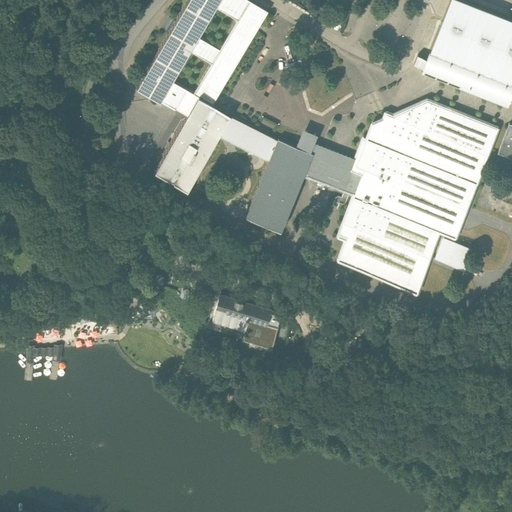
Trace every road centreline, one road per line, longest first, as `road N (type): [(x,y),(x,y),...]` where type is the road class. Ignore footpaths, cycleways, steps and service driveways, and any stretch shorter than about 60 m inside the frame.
road 1 (unclassified): [(158,0),(106,60),(85,123),(90,159),(185,241)]
road 2 (track): [(304,301),(511,358)]
